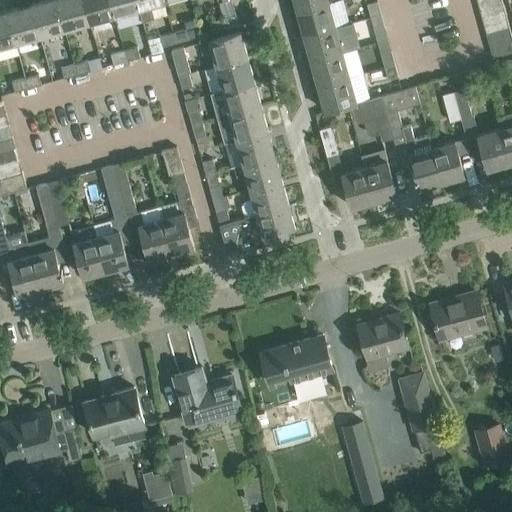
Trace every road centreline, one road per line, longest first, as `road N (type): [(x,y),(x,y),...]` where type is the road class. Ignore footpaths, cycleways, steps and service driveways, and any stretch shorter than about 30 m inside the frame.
road 1 (residential): [(0,351),(511,217)]
road 2 (unknown): [(391,0),(402,44),(423,66),(445,70),(469,61),(480,46)]
